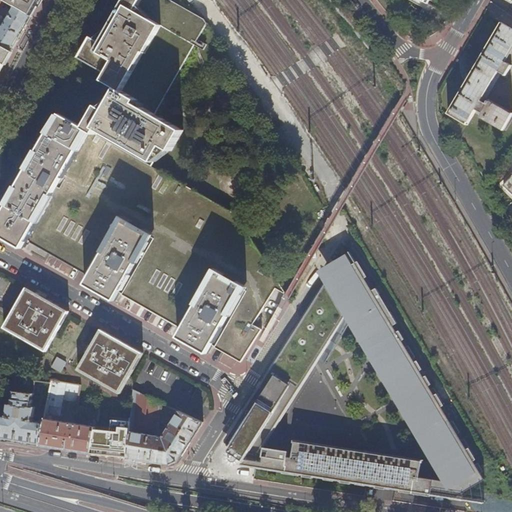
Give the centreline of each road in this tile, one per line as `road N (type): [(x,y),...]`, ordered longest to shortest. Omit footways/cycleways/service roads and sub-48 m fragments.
road 1 (track): [(485,436),(337,187),(203,0)]
road 2 (residential): [(0,254),(242,390)]
road 3 (primary): [(448,52),(432,86),(433,128),(511,268)]
road 4 (motorway): [(255,511),(130,491),(29,461)]
road 5 (residential): [(407,511),(186,480)]
road 6 (secondary): [(137,511),(0,477)]
road 7 (tertiary): [(0,121),(60,0)]
road 8 (residential): [(186,480),(63,462)]
